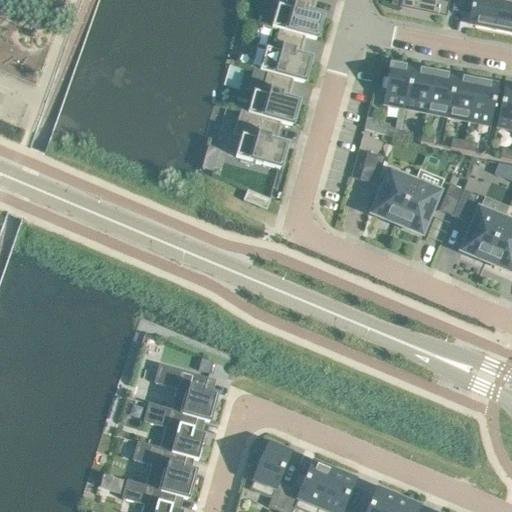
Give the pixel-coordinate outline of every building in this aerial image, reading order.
[(35,0),(63,9),(66,0),(35,0)] [(279,30),(304,37),(315,41),(321,19),(310,15),(313,0),(287,0),(285,8),(278,6),(271,28),(279,30)] [(437,0),(401,0),(399,9),(446,18),(449,3),(437,0)] [(494,28),(499,0),(454,0),(452,9),(470,13),(468,22),(494,28)] [(511,0),(499,0),(494,28),(511,31),(511,0)] [(259,72),(266,74),(291,81),(291,80),(303,84),(309,62),(298,58),(304,37),(279,30),(272,52),(265,50),(259,72)] [(19,62),(43,65),(46,43),(22,40),(19,62)] [(405,107),(412,70),(402,68),(403,65),(391,63),(391,66),(390,66),(383,103),(405,107)] [(426,112),(434,72),(423,69),(422,72),(412,70),(405,107),(426,112)] [(447,116),(454,79),(445,77),(445,74),(434,72),(426,112),(447,116)] [(286,102),(291,81),(266,74),(260,95),(253,93),(247,113),(292,125),(297,105),(286,102)] [(454,79),(447,116),(468,120),(476,80),(465,78),(464,81),(454,79)] [(476,80),(468,120),(490,124),(498,87),(487,85),(487,82),(476,80)] [(511,90),(504,89),(496,126),(511,128),(511,90)] [(292,125),(247,113),(240,111),(233,135),(241,137),(235,158),(279,170),(285,148),(274,145),(279,124),(291,127),(292,125)] [(397,141),(400,133),(388,129),(385,137),(397,141)] [(412,136),(400,133),(397,141),(409,145),(412,136)] [(420,143),(432,145),(434,137),(422,134),(420,143)] [(462,151),(464,143),(452,140),(450,149),(462,151)] [(476,145),(464,143),(462,151),(475,154),(476,145)] [(511,161),(511,152),(502,150),(500,159),(511,161)] [(384,159),(366,155),(359,181),(377,186),(384,159)] [(372,215),(396,225),(414,184),(389,174),(372,215)] [(414,184),(396,225),(421,236),(438,195),(414,184)] [(262,185),(259,196),(283,203),(286,193),(262,185)] [(452,218),(463,192),(449,186),(439,212),(452,218)] [(243,201),(249,204),(265,210),(266,210),(269,201),(247,192),(243,201)] [(477,198),(463,192),(452,218),(466,223),(477,198)] [(486,263),(503,222),(479,212),(461,253),(486,263)] [(511,268),(511,225),(503,222),(486,263),(510,273),(511,268)] [(159,366),(153,385),(176,391),(170,411),(170,412),(196,419),(196,420),(204,422),(208,424),(215,398),(211,397),(203,395),(208,380),(159,366)] [(148,405),(143,423),(165,429),(159,449),(159,450),(186,458),(186,459),(193,461),(198,462),(205,437),(200,435),(193,433),(196,420),(196,419),(170,412),(170,411),(148,405)] [(137,443),(132,462),(151,467),(145,487),(149,488),(149,489),(167,494),(175,496),(175,497),(183,499),(187,500),(194,475),(190,474),(182,472),(186,459),(186,458),(159,450),(159,449),(137,443)] [(258,469),(249,491),(271,500),(267,508),(276,511),(279,511),(289,487),(278,483),(290,455),(268,446),(263,459),(260,458),(256,468),(258,469)] [(289,487),(279,511),(292,511),(294,509),(300,511),(317,511),(333,473),(312,464),(301,492),(289,487)] [(333,473),(317,511),(348,511),(343,510),(354,482),(333,473)] [(126,482),(121,500),(144,507),(142,511),(177,511),(171,510),(175,497),(175,496),(167,494),(149,489),(149,488),(145,487),(126,482)] [(392,511),(398,500),(377,491),(367,511),(392,511)] [(398,500),(392,511),(417,511),(419,509),(398,500)]
